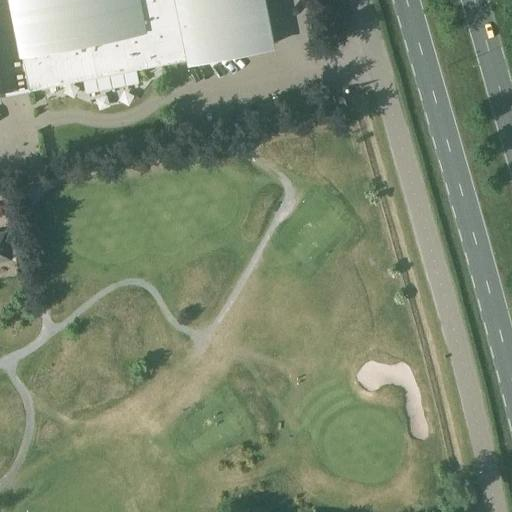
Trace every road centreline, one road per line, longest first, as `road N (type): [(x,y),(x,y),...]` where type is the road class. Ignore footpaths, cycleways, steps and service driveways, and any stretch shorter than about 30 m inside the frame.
road 1 (unclassified): [(496,511),(486,441),(360,0)]
road 2 (primary): [(400,0),(511,397)]
road 3 (primary): [(511,130),(476,0)]
